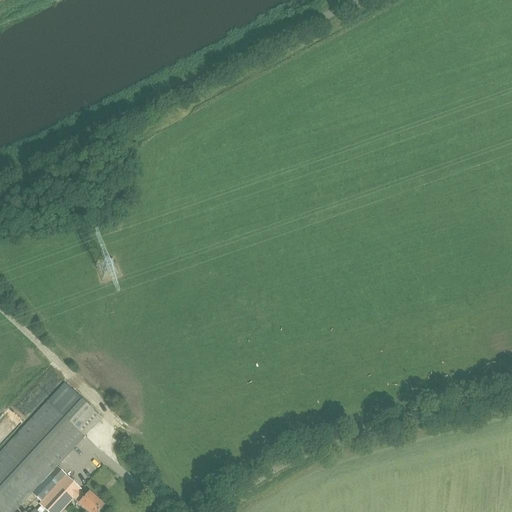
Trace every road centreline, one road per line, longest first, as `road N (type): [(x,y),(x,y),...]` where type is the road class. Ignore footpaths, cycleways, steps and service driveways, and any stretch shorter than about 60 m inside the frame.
road 1 (unclassified): [(356,0),(0,177)]
road 2 (unclassified): [(203,511),(328,445),(511,396)]
road 3 (track): [(93,452),(118,421),(0,304)]
